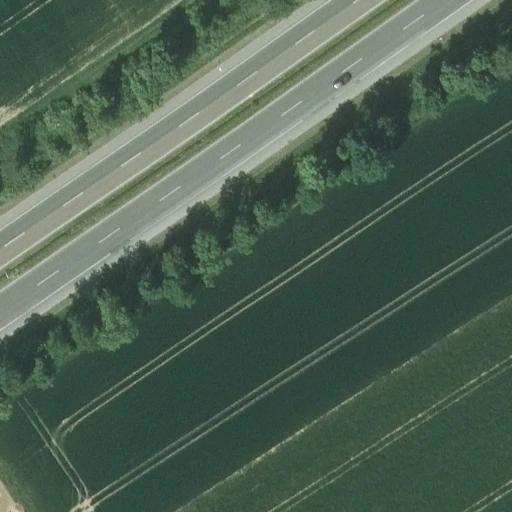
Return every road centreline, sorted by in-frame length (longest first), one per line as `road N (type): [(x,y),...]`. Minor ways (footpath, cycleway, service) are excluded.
road 1 (motorway): [(0,311),(455,0)]
road 2 (motorway): [(376,0),(0,253)]
road 3 (track): [(0,151),(206,0)]
